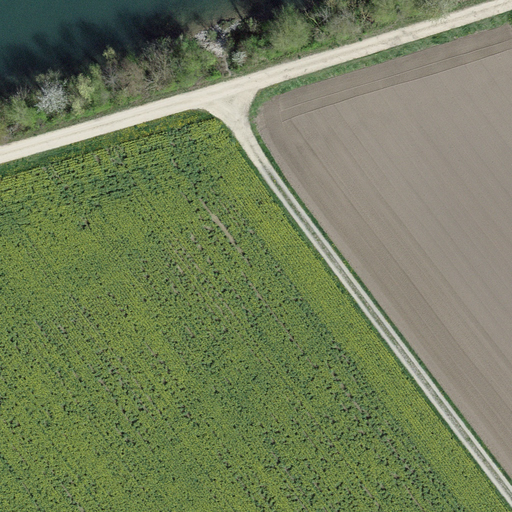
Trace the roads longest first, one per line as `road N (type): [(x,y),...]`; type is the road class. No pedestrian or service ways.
road 1 (track): [(0,150),(214,96),(511,1)]
road 2 (track): [(511,492),(214,96)]
